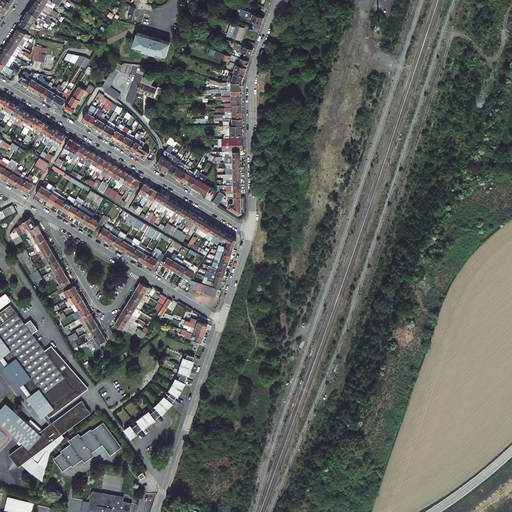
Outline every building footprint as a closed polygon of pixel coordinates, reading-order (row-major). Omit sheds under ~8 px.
[(0,0),(0,2),(10,9),(13,3),(9,0),(0,0)] [(35,0),(33,4),(51,16),(52,17),(56,19),(60,13),(53,9),(38,0),(35,0)] [(49,0),(38,0),(53,9),(55,7),(56,4),(49,0)] [(75,8),(75,7),(72,5),(74,3),(69,0),(62,0),(75,8)] [(135,0),(134,6),(141,8),(143,8),(145,0),(135,0)] [(0,2),(0,12),(5,15),(10,9),(0,2)] [(33,4),(29,10),(53,25),(58,29),(59,26),(54,22),(50,20),(49,19),(51,16),(33,4)] [(134,6),(132,5),(129,17),(137,20),(141,8),(134,6)] [(53,25),(29,10),(25,17),(35,22),(43,27),(50,29),(53,25)] [(255,20),(262,23),(265,17),(251,12),(249,15),(239,12),(238,15),(255,20)] [(35,22),(25,17),(20,24),(40,31),(41,29),(42,28),(43,27),(35,22)] [(253,26),(260,29),(262,23),(255,20),(253,26)] [(229,36),(232,37),(231,37),(240,40),(245,27),(236,24),(236,25),(233,24),(229,36)] [(18,28),(15,33),(23,39),(24,39),(26,41),(30,35),(29,35),(18,28)] [(143,48),(142,50),(156,54),(156,52),(163,54),(167,55),(170,42),(153,37),(152,39),(147,37),(148,35),(137,32),(133,46),(137,47),(143,48)] [(15,33),(11,39),(20,44),(23,39),(15,33)] [(11,39),(8,44),(19,52),(29,58),(31,55),(25,51),(25,52),(22,50),(21,49),(23,46),(21,45),(20,44),(11,39)] [(246,46),(254,48),(256,43),(248,40),(246,46)] [(237,50),(252,54),(254,48),(246,46),(239,43),(237,50)] [(4,49),(20,59),(21,57),(17,55),(19,52),(8,44),(4,49)] [(33,60),(45,62),(47,54),(48,48),(35,46),(33,60)] [(1,55),(12,62),(13,62),(15,58),(20,61),(21,60),(20,59),(4,49),(1,55)] [(209,54),(229,61),(231,55),(211,49),(209,54)] [(241,57),(250,60),(252,54),(237,50),(237,51),(241,53),(240,57),(241,57)] [(12,63),(12,62),(1,55),(0,55),(0,61),(11,68),(13,69),(14,68),(11,66),(12,63)] [(232,61),(247,67),(250,60),(241,57),(239,62),(232,60),(232,61)] [(66,68),(71,59),(65,58),(60,66),(66,68)] [(71,69),(77,61),(71,59),(66,68),(71,69)] [(0,69),(10,75),(14,70),(0,61),(0,69)] [(77,70),(82,62),(77,61),(71,69),(77,70)] [(235,67),(234,72),(235,72),(245,75),(247,67),(232,61),(230,61),(229,65),(235,67)] [(82,74),(88,65),(82,62),(77,70),(82,74)] [(110,86),(120,71),(116,69),(120,63),(117,62),(103,86),(104,90),(117,100),(121,94),(110,86)] [(122,65),(120,71),(129,74),(130,72),(132,67),(126,65),(123,64),(122,65)] [(154,80),(143,76),(145,70),(133,65),(133,66),(132,67),(130,72),(136,74),(126,101),(133,103),(137,91),(155,97),(158,87),(152,85),(154,80)] [(29,86),(35,75),(37,72),(33,72),(32,74),(27,71),(25,71),(19,80),(29,86)] [(223,79),(223,81),(243,81),(245,75),(235,72),(233,75),(230,74),(228,78),(223,78),(223,79)] [(33,89),(42,74),(39,73),(37,76),(35,75),(29,86),(33,89)] [(45,74),(42,74),(33,89),(38,92),(39,92),(41,89),(40,88),(42,84),(43,85),(43,84),(40,82),(42,79),(45,74)] [(49,94),(51,90),(50,89),(55,79),(53,78),(49,84),(43,95),(48,98),(50,95),(49,94)] [(227,89),(243,88),(243,81),(223,81),(219,81),(210,78),(209,82),(219,84),(219,89),(227,89)] [(60,100),(59,100),(61,96),(62,96),(64,92),(62,91),(68,82),(65,80),(62,86),(53,100),(58,104),(60,100)] [(43,95),(49,84),(45,81),(43,84),(43,85),(42,84),(40,88),(41,89),(39,92),(43,95)] [(53,100),(62,86),(59,84),(56,88),(54,87),(52,90),(51,90),(49,94),(50,95),(48,98),(53,100)] [(95,87),(90,84),(86,90),(80,85),(66,108),(73,112),(87,90),(91,93),(95,87)] [(60,100),(58,104),(62,106),(72,90),(69,89),(66,94),(64,92),(62,96),(61,96),(59,100),(60,100)] [(100,124),(102,120),(104,117),(106,115),(104,113),(107,109),(109,110),(113,102),(108,99),(106,103),(102,110),(93,125),(98,128),(100,124)] [(9,110),(11,107),(10,106),(12,102),(8,100),(0,113),(0,121),(2,118),(1,118),(4,112),(6,113),(8,110),(9,110)] [(92,114),(97,107),(99,103),(94,100),(83,119),(88,122),(91,118),(89,118),(92,114)] [(11,116),(18,106),(13,102),(12,102),(10,106),(11,107),(9,110),(8,110),(6,113),(9,115),(8,118),(10,119),(11,116)] [(223,111),(243,110),(243,103),(232,103),(225,103),(225,107),(217,107),(218,111),(223,111)] [(110,130),(109,130),(111,126),(112,126),(114,123),(112,122),(117,113),(118,113),(122,108),(118,105),(109,120),(103,131),(108,134),(110,130)] [(19,116),(21,113),(20,112),(22,108),(18,106),(11,116),(16,119),(18,116),(19,116)] [(88,122),(93,125),(102,110),(97,107),(92,114),(89,118),(91,118),(88,122)] [(19,125),(27,111),(22,108),(20,112),(21,113),(19,116),(18,116),(16,119),(18,121),(13,130),(15,131),(16,130),(19,125)] [(32,114),(27,111),(19,125),(22,127),(23,124),(26,125),(28,121),(28,122),(30,118),(29,118),(32,114)] [(28,132),(37,117),(32,114),(29,118),(30,118),(28,122),(28,121),(26,125),(28,127),(26,131),(28,132)] [(41,120),(37,117),(28,132),(23,140),(28,143),(32,136),(30,135),(33,129),(35,131),(37,127),(38,127),(40,124),(39,124),(41,120)] [(98,128),(103,131),(109,120),(104,117),(102,120),(100,124),(98,128)] [(108,134),(112,137),(121,123),(122,121),(119,119),(116,124),(114,123),(112,126),(111,126),(109,130),(110,130),(108,134)] [(38,127),(37,127),(35,131),(35,132),(37,133),(35,137),(37,138),(47,123),(41,120),(39,124),(40,124),(38,127)] [(43,136),(45,137),(47,133),(48,133),(50,130),(49,129),(51,126),(47,123),(37,138),(40,140),(43,136)] [(120,136),(119,135),(121,132),(122,132),(126,125),(121,123),(112,137),(118,140),(120,136)] [(226,151),(240,150),(244,150),(244,124),(223,125),(219,125),(220,128),(220,129),(225,129),(225,139),(212,139),(212,151),(226,151)] [(120,136),(118,140),(122,142),(130,129),(132,126),(129,125),(124,133),(122,132),(121,132),(119,135),(120,136)] [(47,144),(56,129),(51,126),(49,129),(50,130),(48,133),(47,133),(45,137),(47,138),(45,143),(47,144)] [(57,139),(59,136),(58,135),(61,132),(56,129),(47,144),(45,147),(48,149),(52,142),(54,143),(57,139)] [(130,142),(129,141),(131,138),(133,134),(131,133),(133,131),(130,129),(122,142),(127,146),(130,142)] [(132,148),(142,132),(139,131),(138,132),(136,135),(133,134),(131,138),(129,141),(130,142),(127,146),(132,148)] [(139,147),(143,140),(141,139),(145,133),(142,131),(142,132),(132,148),(137,151),(139,148),(139,147)] [(54,144),(59,147),(66,135),(61,132),(58,135),(59,136),(57,139),(54,143),(54,144)] [(68,154),(76,141),(71,137),(62,152),(67,156),(68,154)] [(168,141),(175,146),(176,145),(178,142),(171,137),(168,141)] [(139,148),(137,151),(147,157),(150,152),(145,149),(146,147),(144,145),(146,142),(143,140),(139,147),(139,148)] [(1,147),(8,151),(11,145),(4,141),(1,147)] [(71,162),(82,144),(76,141),(68,154),(71,156),(68,161),(70,162),(71,162)] [(79,160),(87,147),(82,144),(71,162),(73,163),(76,157),(79,160)] [(86,162),(92,151),(87,147),(79,160),(79,161),(84,164),(86,162)] [(166,149),(157,163),(163,167),(170,154),(171,152),(166,149)] [(90,166),(98,154),(92,151),(86,162),(89,164),(89,165),(90,166)] [(95,169),(103,157),(98,154),(90,166),(94,168),(90,173),(92,174),(95,169)] [(170,154),(163,167),(168,170),(173,162),(171,160),(173,156),(170,154)] [(36,164),(45,170),(49,163),(40,157),(36,164)] [(62,164),(64,161),(58,157),(55,163),(61,167),(62,164)] [(94,184),(97,179),(101,173),(108,160),(103,157),(95,169),(98,171),(94,178),(91,176),(89,181),(94,184)] [(168,170),(173,174),(180,162),(179,161),(175,159),(173,162),(168,170)] [(106,176),(114,164),(108,160),(101,173),(106,176)] [(0,174),(2,175),(9,163),(5,161),(2,166),(0,164),(0,174)] [(8,180),(13,172),(17,165),(10,161),(9,163),(2,175),(5,177),(8,180)] [(178,176),(186,164),(181,161),(180,162),(173,174),(178,176)] [(183,179),(189,169),(191,167),(193,163),(190,161),(188,165),(186,164),(178,176),(183,179)] [(106,176),(112,179),(119,167),(114,164),(106,176)] [(65,172),(59,169),(54,165),(53,167),(64,174),(65,172)] [(112,179),(117,182),(124,170),(119,167),(112,179)] [(188,182),(192,175),(190,174),(192,171),(192,170),(189,169),(183,179),(188,182)] [(129,173),(124,170),(117,182),(122,185),(129,173)] [(13,172),(8,180),(12,181),(15,183),(19,176),(13,172)] [(192,185),(199,175),(194,172),(192,175),(188,182),(192,185)] [(18,185),(22,188),(28,177),(21,173),(19,176),(15,183),(18,185)] [(128,189),(135,176),(129,173),(122,185),(128,189)] [(28,177),(22,188),(26,190),(31,193),(36,185),(30,181),(34,176),(30,174),(28,177)] [(140,180),(135,176),(128,189),(127,190),(130,192),(125,201),(121,199),(119,202),(125,206),(140,180)] [(99,187),(102,182),(97,179),(94,184),(99,187)] [(197,179),(192,188),(205,197),(212,187),(197,179)] [(104,191),(109,183),(103,180),(102,182),(99,187),(99,188),(104,191)] [(143,198),(150,186),(145,182),(129,208),(135,211),(137,208),(134,206),(140,196),(143,198)] [(43,197),(48,200),(54,190),(56,187),(49,183),(46,187),(42,185),(37,193),(43,197)] [(107,186),(104,191),(110,194),(113,189),(107,186)] [(147,201),(155,189),(150,186),(143,198),(147,201)] [(118,192),(113,189),(110,194),(115,197),(118,193),(118,192)] [(152,204),(160,192),(155,189),(147,201),(152,204)] [(52,202),(55,204),(61,194),(54,190),(48,200),(52,202)] [(87,196),(91,198),(91,196),(95,198),(98,194),(91,190),(87,196)] [(157,207),(165,194),(160,192),(152,204),(157,207)] [(218,205),(224,195),(219,192),(213,202),(218,205)] [(121,199),(123,196),(118,193),(115,197),(114,199),(119,202),(121,199)] [(58,206),(62,208),(68,198),(61,194),(55,204),(58,206)] [(94,200),(100,204),(104,198),(98,194),(95,198),(94,200)] [(162,210),(170,198),(165,194),(157,207),(162,210)] [(68,198),(62,208),(65,210),(68,212),(74,202),(76,199),(70,195),(68,198)] [(233,202),(231,202),(228,207),(239,214),(242,212),(241,195),(228,196),(229,198),(230,198),(230,199),(234,199),(234,201),(233,202)] [(175,200),(170,198),(162,210),(158,217),(157,219),(159,220),(165,211),(167,213),(175,200)] [(179,203),(175,200),(167,213),(170,214),(172,215),(179,203)] [(72,214),(75,216),(81,206),(74,202),(68,212),(72,214)] [(184,206),(179,203),(172,215),(171,217),(173,218),(173,217),(174,218),(174,219),(176,220),(177,219),(184,206)] [(78,218),(82,220),(88,210),(88,209),(82,205),(81,206),(75,216),(78,218)] [(139,214),(143,208),(138,205),(137,208),(135,211),(139,214)] [(189,209),(184,206),(177,219),(179,220),(181,217),(184,219),(189,209)] [(194,212),(189,209),(184,219),(182,222),(187,225),(194,212)] [(85,222),(88,224),(95,214),(88,210),(82,220),(85,222)] [(120,215),(127,219),(131,214),(124,210),(120,215)] [(149,220),(153,214),(148,211),(146,215),(144,217),(149,220)] [(93,227),(98,230),(106,216),(104,215),(103,216),(96,212),(95,214),(88,224),(93,227)] [(199,215),(194,212),(187,225),(186,227),(188,228),(189,226),(191,228),(199,215)] [(132,226),(137,218),(131,214),(127,219),(125,222),(132,226)] [(154,223),(157,219),(158,217),(153,214),(149,220),(154,223)] [(204,218),(199,215),(191,228),(196,231),(204,218)] [(103,237),(106,239),(113,228),(114,227),(107,222),(109,218),(106,216),(98,230),(101,232),(99,235),(103,237)] [(20,225),(18,226),(16,227),(15,228),(10,234),(13,239),(20,235),(24,232),(35,226),(30,217),(24,221),(24,222),(19,224),(20,225)] [(139,231),(140,228),(144,222),(137,218),(132,226),(132,227),(139,231)] [(214,224),(204,218),(196,231),(199,232),(200,232),(200,233),(202,234),(203,234),(204,234),(204,235),(206,237),(214,224)] [(140,228),(147,232),(150,226),(144,222),(140,228)] [(169,232),(173,225),(168,222),(167,224),(164,229),(169,232)] [(31,238),(42,231),(38,224),(35,226),(24,232),(26,234),(28,233),(31,238)] [(219,227),(214,224),(206,237),(211,240),(219,227)] [(174,235),(178,228),(173,225),(169,232),(174,235)] [(153,236),(157,230),(150,226),(147,232),(145,235),(151,239),(153,236)] [(218,239),(223,230),(219,227),(211,240),(213,241),(215,238),(218,239)] [(110,241),(113,243),(119,232),(113,228),(106,239),(110,241)] [(178,228),(174,235),(179,238),(182,232),(183,231),(178,228)] [(153,236),(160,240),(162,237),(164,234),(157,230),(153,236)] [(223,230),(218,239),(215,243),(220,244),(221,245),(222,244),(223,243),(225,239),(226,238),(228,233),(223,230)] [(34,244),(46,238),(42,231),(31,238),(34,244)] [(120,247),(126,236),(119,232),(113,243),(116,245),(120,247)] [(182,232),(179,238),(184,241),(187,235),(182,232)] [(221,245),(233,249),(236,240),(235,237),(228,233),(226,238),(230,240),(229,241),(229,244),(228,246),(227,246),(224,244),(222,244),(221,245)] [(162,237),(164,238),(172,243),(174,240),(164,234),(162,237)] [(23,240),(20,235),(13,239),(16,244),(23,240)] [(187,235),(184,241),(188,244),(192,238),(187,235)] [(192,238),(188,244),(198,250),(200,247),(194,243),(197,238),(193,235),(192,238)] [(123,249),(126,251),(133,240),(126,236),(120,247),(123,249)] [(49,245),(46,238),(34,244),(38,251),(49,245)] [(130,253),(133,255),(139,244),(133,240),(126,251),(130,253)] [(139,259),(146,248),(139,244),(133,255),(136,257),(139,259)] [(218,250),(231,254),(233,249),(221,245),(220,244),(218,250)] [(49,245),(38,251),(42,258),(54,251),(49,245)] [(180,251),(187,255),(189,251),(190,249),(183,245),(180,251)] [(143,261),(146,263),(152,253),(146,248),(139,259),(143,261)] [(29,256),(25,250),(20,253),(24,259),(29,256)] [(152,253),(146,263),(150,265),(153,267),(158,260),(161,261),(165,254),(162,253),(160,256),(155,253),(156,252),(154,250),(152,253)] [(216,255),(230,260),(231,254),(218,250),(217,252),(218,253),(217,254),(216,255)] [(46,265),(57,258),(54,251),(42,258),(46,265)] [(215,259),(214,260),(228,265),(230,260),(216,255),(213,254),(209,253),(207,256),(213,258),(214,256),(216,257),(215,258),(216,258),(216,259),(215,259)] [(33,263),(29,256),(24,259),(28,266),(32,264),(33,263)] [(167,265),(170,267),(175,260),(168,256),(163,263),(167,265)] [(173,269),(177,271),(183,261),(183,260),(177,256),(175,260),(170,267),(173,269)] [(61,265),(57,258),(46,265),(50,271),(61,265)] [(212,266),(226,271),(228,265),(214,260),(213,263),(214,263),(214,264),(213,264),(212,266)] [(180,273),(183,275),(190,265),(183,261),(177,271),(180,273)] [(54,278),(65,271),(61,265),(50,271),(54,278)] [(187,277),(190,279),(197,269),(196,268),(190,265),(183,275),(187,277)] [(224,276),(226,271),(212,266),(209,265),(207,270),(224,276)] [(209,277),(222,281),(224,276),(207,270),(205,276),(209,277)] [(59,289),(71,282),(65,271),(54,278),(56,281),(58,279),(61,283),(57,286),(59,289)] [(45,283),(41,276),(36,279),(40,286),(45,283)] [(207,282),(220,287),(222,281),(209,277),(208,279),(208,280),(208,281),(207,281),(207,282)] [(141,281),(137,289),(148,295),(152,288),(141,281)] [(66,289),(69,292),(66,294),(68,298),(79,291),(75,284),(66,289)] [(137,289),(133,295),(144,302),(148,295),(137,289)] [(72,305),(83,298),(79,291),(68,298),(72,305)] [(163,304),(167,297),(161,293),(160,296),(161,297),(158,301),(159,302),(163,304)] [(133,295),(128,303),(140,309),(140,310),(144,303),(144,302),(133,295)] [(158,314),(163,315),(173,298),(170,295),(158,314)] [(71,401),(89,388),(52,345),(45,350),(11,304),(0,312),(0,307),(7,302),(2,296),(0,296),(0,358),(4,355),(9,362),(5,365),(20,386),(24,382),(32,393),(27,396),(42,416),(47,413),(49,417),(55,412),(70,400),(71,401)] [(54,298),(48,302),(47,302),(51,308),(57,304),(58,304),(54,298)] [(76,312),(87,305),(83,298),(72,305),(76,312)] [(159,302),(154,309),(158,311),(163,304),(159,302)] [(128,303),(124,309),(136,316),(140,309),(128,303)] [(76,312),(74,312),(78,319),(80,318),(91,312),(87,305),(76,312)] [(124,309),(120,317),(131,323),(133,324),(137,317),(136,316),(124,309)] [(84,325),(95,318),(91,312),(80,318),(84,325)] [(181,322),(185,323),(206,330),(208,324),(206,323),(207,319),(200,315),(198,320),(192,318),(191,321),(182,319),(181,322)] [(131,323),(120,317),(116,323),(127,330),(131,323)] [(84,325),(88,331),(99,325),(95,318),(84,325)] [(188,327),(187,330),(204,336),(206,330),(185,323),(184,326),(188,327)] [(145,332),(148,328),(141,324),(138,328),(145,332)] [(103,332),(99,325),(88,331),(90,335),(88,336),(89,339),(103,332)] [(204,336),(187,330),(177,327),(176,331),(181,333),(181,331),(186,333),(186,336),(193,338),(200,341),(202,341),(204,336)] [(145,332),(138,328),(135,332),(139,335),(142,338),(143,337),(144,338),(147,333),(145,332)] [(107,339),(103,332),(89,339),(86,341),(88,344),(93,341),(97,349),(100,347),(99,344),(107,339)] [(76,333),(69,337),(71,341),(74,339),(78,337),(76,333)] [(294,361),(297,351),(295,350),(294,352),(292,351),(289,360),(294,361)] [(195,355),(185,352),(182,363),(192,367),(194,363),(193,363),(195,355)] [(180,368),(178,373),(188,378),(190,370),(192,371),(192,367),(182,363),(176,361),(175,365),(180,368)] [(187,378),(178,373),(172,383),(183,389),(185,385),(183,384),(187,378)] [(218,389),(229,394),(234,384),(222,379),(218,389)] [(153,407),(125,428),(131,437),(135,435),(134,434),(146,425),(147,426),(154,421),(154,420),(159,416),(165,410),(166,411),(171,405),(170,404),(176,398),(179,392),(181,392),(183,389),(172,383),(168,392),(153,407)] [(40,432),(7,402),(0,409),(0,421),(20,439),(24,443),(10,453),(15,460),(17,458),(43,482),(51,453),(66,438),(62,433),(91,412),(83,400),(40,432)] [(104,421),(92,430),(91,428),(81,436),(79,432),(69,439),(71,443),(61,450),(63,452),(54,458),(63,471),(72,464),(73,466),(83,458),(85,461),(95,454),(93,451),(97,448),(95,445),(101,441),(103,444),(110,454),(122,446),(104,421)] [(124,511),(125,511),(127,511),(130,510),(131,505),(130,502),(123,501),(123,499),(122,496),(118,495),(116,497),(116,500),(113,499),(114,497),(112,494),(107,494),(105,495),(105,498),(100,497),(101,492),(92,491),(88,511),(124,511)] [(16,511),(31,511),(34,502),(8,496),(5,509),(16,511)]
